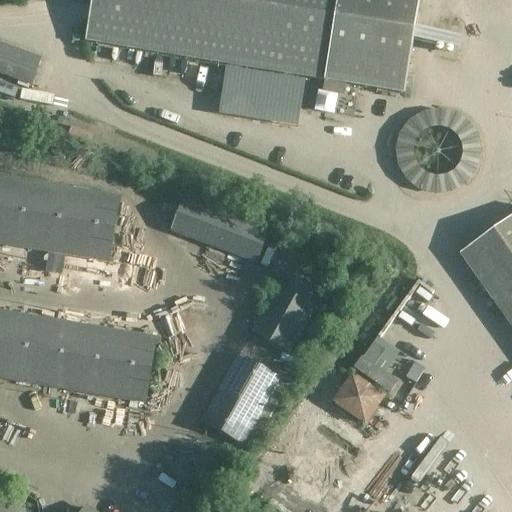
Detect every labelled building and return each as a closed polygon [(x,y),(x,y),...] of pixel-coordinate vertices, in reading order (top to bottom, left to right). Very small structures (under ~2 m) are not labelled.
[(92,0),(85,43),(404,96),(420,0),(92,0)] [(417,25),(416,35),(441,39),(443,30),(417,25)] [(0,69),(38,84),(48,58),(0,39),(0,69)] [(477,156),(477,155),(476,147),(474,139),(469,131),(465,126),(459,121),(452,117),(443,114),(435,113),(427,114),(418,117),(410,121),(405,125),(400,131),(396,139),(393,148),(392,155),(393,162),(395,170),(399,178),(403,184),(409,189),(416,193),(422,196),(432,197),(439,197),(447,196),(454,193),(463,187),(468,181),(473,173),(476,165),(477,156)] [(0,243),(110,262),(121,201),(0,180),(0,243)] [(170,233),(256,265),(269,233),(182,200),(170,233)] [(511,223),(464,257),(511,327),(511,223)] [(250,334),(290,356),(322,297),(283,275),(250,334)] [(0,378),(146,403),(156,342),(0,315),(0,378)] [(408,350),(415,342),(381,317),(374,326),(408,350)] [(199,423),(242,446),(280,380),(238,356),(199,423)] [(361,357),(353,369),(389,394),(397,383),(361,357)] [(368,425),(388,394),(352,371),(332,402),(368,425)] [(326,485),(363,429),(321,402),(284,458),(326,485)]
